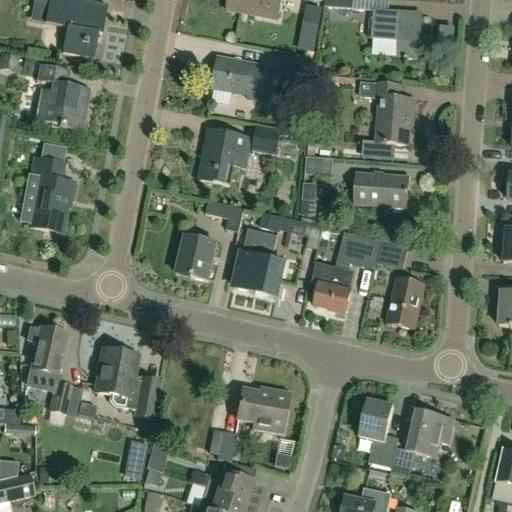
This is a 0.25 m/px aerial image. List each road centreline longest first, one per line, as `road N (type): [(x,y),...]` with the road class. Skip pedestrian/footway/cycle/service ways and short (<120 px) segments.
road 1 (residential): [(447,370),(481,0)]
road 2 (residential): [(108,302),(164,0)]
road 3 (residential): [(334,353),(108,302)]
road 4 (residential): [(297,511),(334,353)]
